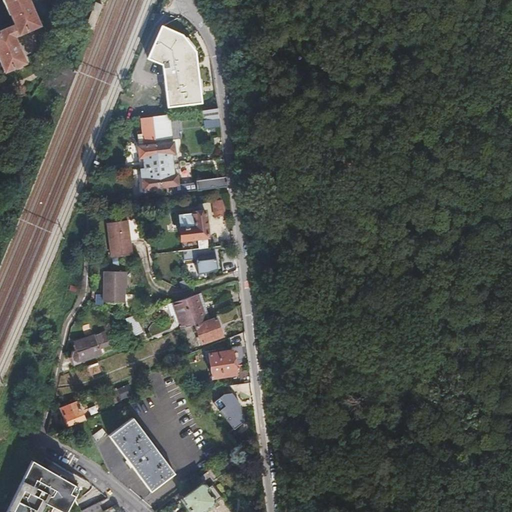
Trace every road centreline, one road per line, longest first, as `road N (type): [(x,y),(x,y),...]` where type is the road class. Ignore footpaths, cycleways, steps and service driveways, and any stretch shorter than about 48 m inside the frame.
road 1 (unclassified): [(272,511),(218,68),(182,0)]
road 2 (track): [(511,97),(307,188)]
road 3 (track): [(37,442),(83,307)]
road 4 (residential): [(30,438),(91,471),(139,511)]
